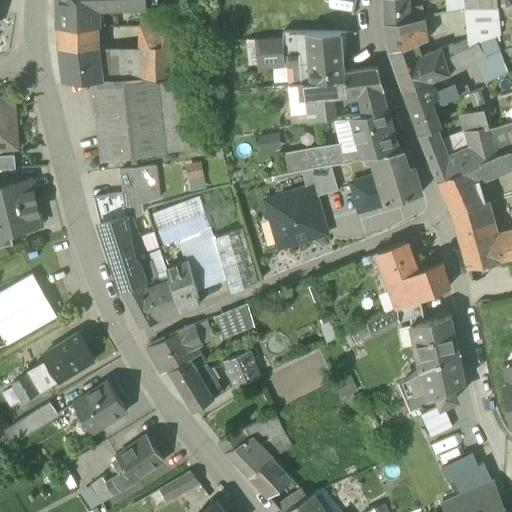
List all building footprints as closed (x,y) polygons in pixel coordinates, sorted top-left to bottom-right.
[(143,0),(58,0),(59,27),(98,27),(98,8),(144,7),(144,4),(143,0)] [(411,9),(410,0),(383,0),(384,22),(425,17),(423,7),(411,9)] [(442,0),(445,13),(463,9),(461,0),(442,0)] [(461,0),(463,9),(467,30),(499,23),(497,0),(461,0)] [(425,17),(384,22),(387,46),(412,39),(428,35),(425,17)] [(171,44),(171,79),(183,79),(182,22),(170,22),(170,27),(171,44)] [(467,30),(468,38),(468,46),(478,43),(496,36),(501,35),(499,23),(467,30)] [(98,27),(59,27),(60,47),(64,81),(93,81),(103,80),(98,48),(98,46),(98,27)] [(141,28),(141,45),(171,44),(170,27),(141,28)] [(308,47),(320,48),(320,32),(284,31),(284,38),(284,48),(308,47)] [(320,48),(343,48),(346,49),(347,33),(320,32),(320,48)] [(478,43),(485,56),(499,49),(500,48),(496,36),(478,43)] [(257,39),(257,50),(283,49),(284,48),(284,38),(257,39)] [(445,46),(448,56),(468,46),(468,38),(454,43),(454,42),(445,46)] [(412,39),(387,46),(405,90),(428,82),(435,80),(450,74),(444,58),(448,56),(445,46),(444,45),(416,53),(412,39)] [(230,40),(215,40),(215,50),(231,51),(230,40)] [(448,56),(452,68),(452,73),(476,61),(486,57),(485,56),(478,43),(468,46),(448,56)] [(141,52),(143,80),(171,79),(171,44),(141,45),(141,47),(141,52)] [(141,47),(98,48),(103,80),(128,80),(122,52),(141,52),(141,47)] [(310,82),(308,47),(284,48),(283,49),(284,63),(284,65),(292,65),(294,83),(304,82),(310,82)] [(320,48),(308,47),(310,82),(331,80),(330,79),(344,78),(344,70),(343,48),(320,48)] [(258,64),(284,63),(283,49),(257,50),(258,64)] [(499,49),(485,56),(486,57),(476,61),(485,83),(508,72),(499,49)] [(143,80),(141,52),(122,52),(128,80),(143,80)] [(378,66),(344,70),(344,78),(330,79),(331,80),(333,97),(334,97),(359,93),(362,114),(388,109),(383,89),(385,89),(378,66)] [(103,80),(93,81),(102,159),(191,149),(183,79),(171,79),(143,80),(128,80),(103,80)] [(306,99),(333,97),(331,80),(310,82),(304,82),(306,97),(306,99)] [(428,82),(433,98),(440,95),(438,88),(435,80),(428,82)] [(455,81),(438,88),(440,95),(433,98),(435,104),(461,95),(455,81)] [(428,82),(405,90),(420,133),(438,126),(443,124),(435,104),(433,98),(428,82)] [(14,97),(0,97),(0,150),(18,149),(14,97)] [(334,97),(333,97),(306,99),(306,97),(299,98),(303,123),(337,117),(334,97)] [(458,114),(462,129),(462,130),(464,130),(490,125),(485,108),(458,114)] [(362,114),(352,115),(358,137),(355,138),(344,140),(315,145),(315,146),(318,165),(331,162),(361,157),(360,156),(372,154),(399,149),(388,109),(362,114)] [(511,120),(490,127),(498,152),(511,148),(511,150),(511,120)] [(480,160),(498,152),(490,127),(490,125),(464,130),(469,145),(449,153),(443,137),(438,126),(420,133),(418,133),(437,180),(481,162),(480,160)] [(462,129),(443,137),(449,153),(469,145),(464,130),(462,130),(462,129)] [(315,146),(287,151),(291,171),(302,169),(318,165),(315,146)] [(511,150),(511,148),(498,152),(480,160),(481,162),(437,180),(444,195),(481,182),(511,169),(511,150)] [(399,149),(372,154),(378,174),(386,203),(422,192),(414,165),(408,167),(402,149),(399,149)] [(14,156),(0,156),(0,170),(15,170),(14,156)] [(203,161),(188,163),(193,188),(207,186),(203,161)] [(318,165),(302,169),(307,185),(314,183),(317,195),(339,188),(331,162),(318,165)] [(120,172),(123,194),(127,215),(140,212),(141,204),(161,198),(156,168),(120,172)] [(378,174),(351,181),(359,211),(386,203),(378,174)] [(0,188),(0,235),(10,233),(41,225),(30,181),(0,188)] [(450,208),(467,266),(502,258),(494,230),(499,229),(490,198),(486,199),(481,182),(444,195),(450,208)] [(307,185),(265,197),(279,246),(328,232),(317,195),(314,183),(307,185)] [(123,194),(93,198),(100,224),(127,217),(127,215),(123,194)] [(141,265),(135,259),(131,240),(128,221),(127,217),(100,224),(104,241),(108,254),(114,271),(122,291),(147,283),(141,265)] [(132,220),(128,221),(131,240),(141,237),(132,220)] [(494,230),(502,258),(502,259),(511,257),(511,226),(499,229),(494,230)] [(188,258),(198,289),(227,278),(215,236),(213,236),(210,227),(181,238),(188,258)] [(215,236),(227,278),(231,293),(258,283),(242,227),(215,236)] [(169,278),(166,266),(154,232),(141,237),(151,261),(159,276),(147,283),(148,286),(169,278)] [(10,233),(0,235),(0,249),(13,246),(10,233)] [(417,270),(406,241),(370,255),(375,268),(383,265),(397,306),(401,304),(402,303),(421,297),(449,286),(442,261),(417,270)] [(174,295),(182,312),(200,305),(195,290),(198,289),(188,258),(166,266),(169,278),(174,295)] [(151,261),(141,265),(147,283),(159,276),(151,261)] [(0,289),(0,330),(7,343),(51,319),(28,275),(0,289)] [(148,286),(161,319),(182,312),(174,295),(169,278),(148,286)] [(141,327),(161,319),(148,286),(147,283),(122,291),(141,327)] [(402,303),(401,304),(397,306),(400,319),(424,314),(421,297),(402,303)] [(222,337),(257,329),(251,304),(216,312),(222,337)] [(397,306),(369,321),(375,333),(394,323),(393,321),(400,319),(397,306)] [(451,315),(411,322),(420,369),(459,349),(451,315)] [(148,345),(163,372),(201,354),(198,347),(201,346),(194,325),(177,332),(148,345)] [(77,333),(43,354),(47,363),(59,382),(93,361),(77,333)] [(224,360),(235,387),(261,376),(255,360),(251,349),(224,360)] [(459,349),(420,369),(403,379),(409,394),(428,386),(432,395),(438,392),(442,403),(443,402),(458,396),(454,385),(466,380),(459,349)] [(206,385),(197,370),(190,360),(167,370),(194,411),(223,392),(215,379),(206,385)] [(59,382),(47,363),(45,364),(44,363),(25,374),(25,375),(37,394),(38,395),(59,382)] [(206,366),(197,370),(206,385),(215,379),(206,366)] [(21,405),(37,394),(25,375),(10,385),(21,405)] [(71,401),(92,435),(128,413),(107,379),(71,401)] [(18,418),(51,400),(47,393),(14,411),(18,418)] [(50,402),(2,431),(11,445),(59,416),(50,402)] [(442,403),(422,412),(432,434),(453,424),(443,402),(442,403)] [(276,414),(241,430),(247,439),(253,435),(262,445),(269,439),(284,432),(276,414)] [(218,442),(224,453),(247,439),(241,430),(218,442)] [(292,446),(284,432),(269,439),(262,445),(273,457),(274,458),(292,446)] [(224,453),(247,477),(273,457),(262,445),(253,435),(247,439),(224,453)] [(146,436),(117,456),(121,462),(133,480),(162,460),(146,436)] [(473,450),(442,464),(448,476),(453,474),(478,462),(473,450)] [(306,492),(274,459),(249,476),(282,511),(285,511),(315,496),(318,494),(313,489),(306,492)] [(113,494),(133,480),(121,462),(114,466),(118,473),(105,482),(113,494)] [(478,462),(453,474),(460,489),(486,477),(478,462)] [(190,473),(159,490),(166,502),(198,484),(190,473)] [(100,503),(113,494),(105,482),(101,477),(88,486),(100,503)] [(480,482),(443,497),(448,511),(457,511),(463,510),(463,508),(487,498),(487,497),(480,482)] [(154,508),(166,502),(159,490),(148,497),(154,508)] [(508,511),(499,492),(487,497),(487,498),(463,508),(463,510),(464,511),(508,511)] [(326,511),(315,496),(285,511),(326,511)] [(225,511),(217,501),(203,511),(225,511)] [(389,511),(385,503),(362,511),(389,511)]
